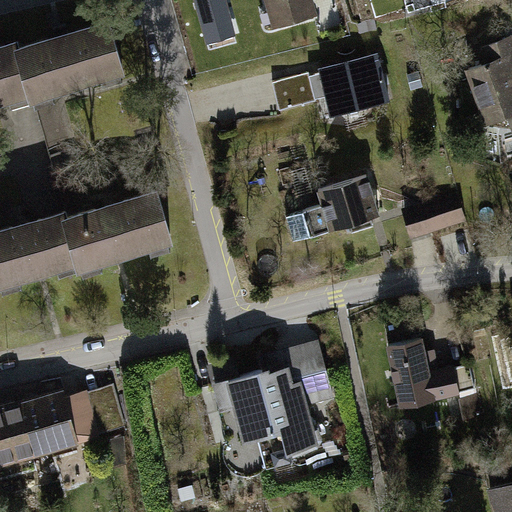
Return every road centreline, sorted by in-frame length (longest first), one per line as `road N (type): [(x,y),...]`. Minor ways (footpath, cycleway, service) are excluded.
road 1 (residential): [(155,0),(233,321)]
road 2 (residential): [(511,269),(424,276),(233,321)]
road 3 (residential): [(233,321),(0,376)]
